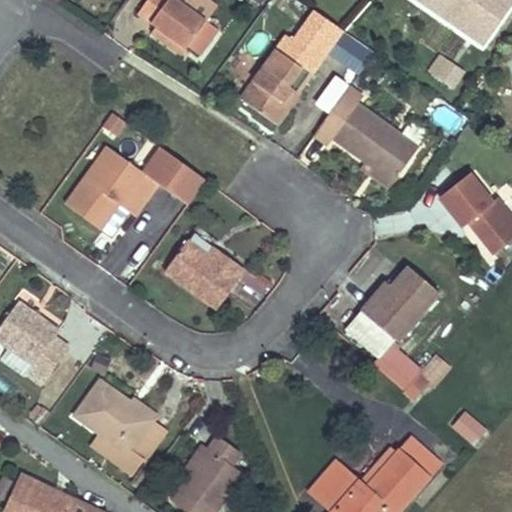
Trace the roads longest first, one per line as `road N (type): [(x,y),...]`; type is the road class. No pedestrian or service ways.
road 1 (residential): [(0,230),(175,360),(269,345),(341,243),(258,187)]
road 2 (unknown): [(0,401),(117,489)]
